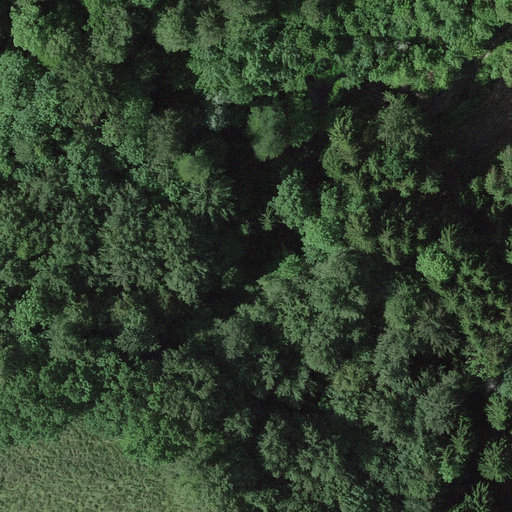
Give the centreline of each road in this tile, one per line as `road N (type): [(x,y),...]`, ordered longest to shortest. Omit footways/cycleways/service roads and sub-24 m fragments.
road 1 (track): [(511,242),(470,204),(387,169),(164,99)]
road 2 (track): [(483,511),(470,435),(511,336)]
road 3 (track): [(0,43),(164,99)]
